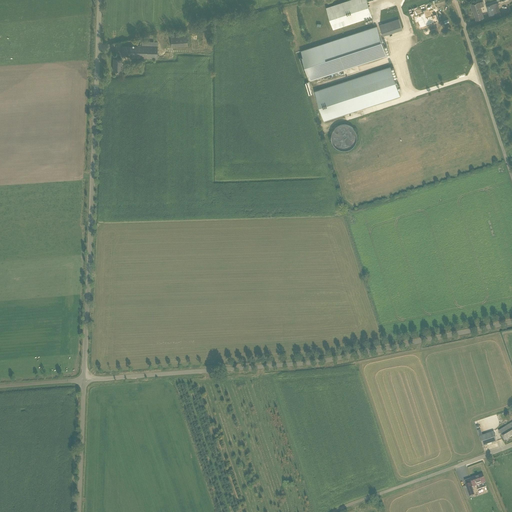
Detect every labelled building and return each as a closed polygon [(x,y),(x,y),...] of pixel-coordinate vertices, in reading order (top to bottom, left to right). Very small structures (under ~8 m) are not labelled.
[(348,0),(326,7),(333,29),(371,17),(365,0),(348,0)] [(483,1),(480,1),(471,4),(471,6),(472,8),(473,9),(476,20),(483,18),(480,7),(482,6),(484,5),(483,1)] [(486,6),(489,16),(500,12),(497,3),(486,6)] [(417,16),(421,26),(438,21),(436,14),(430,16),(428,13),(417,16)] [(379,25),(383,35),(402,29),(399,19),(379,25)] [(377,26),(301,51),(303,57),(299,58),(305,76),(309,75),(311,80),(387,56),(377,26)] [(172,36),(173,46),(188,45),(187,32),(174,33),(174,36),(172,36)] [(138,46),(122,46),(121,56),(137,56),(137,58),(157,58),(157,46),(157,42),(141,41),(141,45),(138,45),(138,46)] [(122,59),(114,58),(113,70),(121,71),(122,59)] [(400,96),(391,66),(314,91),(324,121),(400,96)] [(338,150),(358,145),(353,123),(333,128),(338,150)] [(503,440),(504,441),(511,436),(511,423),(499,432),(499,433),(503,440)] [(482,447),(497,442),(494,432),(479,437),(482,447)] [(486,488),(482,475),(464,481),(469,497),(475,496),(471,484),(472,484),(473,487),(476,486),(478,491),(486,488)] [(432,491),(420,495),(423,502),(434,498),(432,491)]
